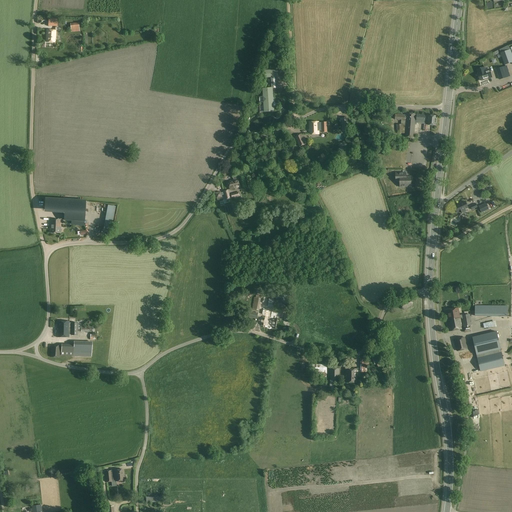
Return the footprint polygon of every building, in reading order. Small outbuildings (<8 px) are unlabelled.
[(55,43),(56,31),(47,30),(46,42),(55,43)] [(504,64),(511,61),(511,55),(509,49),(500,53),(504,64)] [(496,69),(499,80),(507,78),(503,67),(496,69)] [(491,76),(489,69),(485,70),(484,68),(477,70),(478,73),(480,80),(481,80),(481,81),(482,81),(484,81),(485,80),(484,79),(488,78),(491,76)] [(262,89),(263,112),(273,112),(272,88),(262,89)] [(416,125),(416,124),(417,124),(417,123),(425,124),(425,125),(427,125),(436,126),(437,116),(408,114),(406,137),(414,137),(415,125),(416,125)] [(349,130),(347,117),(341,118),(343,130),(349,130)] [(319,123),(319,122),(310,122),(310,134),(319,134),(319,130),(322,130),(322,131),(327,131),(327,122),(322,122),(322,123),(319,123)] [(306,144),(302,134),(295,136),(299,147),(306,144)] [(400,181),(400,187),(407,187),(407,186),(411,186),(411,177),(403,177),(403,173),(396,173),(396,181),(400,181)] [(230,189),(240,187),(238,179),(237,176),(236,174),(233,175),(233,178),(234,177),(234,180),(228,182),(230,189)] [(85,201),(46,198),(46,208),(65,210),(64,211),(64,220),(71,220),(71,224),(84,225),(85,201)] [(465,209),(468,207),(465,202),(463,203),(463,202),(454,207),(457,212),(461,210),(462,212),(466,210),(465,209)] [(482,213),(489,210),(486,203),(479,206),(482,213)] [(50,224),(49,233),(61,233),(61,227),(60,227),(60,220),(51,219),(50,224)] [(252,309),(259,310),(261,298),(255,297),(252,309)] [(269,298),(268,307),(282,309),(283,300),(269,298)] [(408,300),(400,304),(400,307),(401,310),(404,310),(411,306),(412,303),(411,301),(408,300)] [(475,306),(475,316),(508,316),(508,306),(475,306)] [(472,325),(470,315),(462,316),(462,315),(460,315),(459,308),(447,310),(450,331),(462,329),(461,319),(462,318),(464,327),(463,327),(464,332),(465,332),(465,333),(472,331),(471,325),(472,325)] [(265,317),(263,327),(276,330),(278,319),(275,318),(275,316),(280,317),(281,312),(272,311),(271,317),(265,317)] [(496,319),(478,322),(479,333),(503,329),(502,322),(497,323),(496,319)] [(57,321),(57,337),(69,337),(69,335),(69,323),(69,321),(57,321)] [(473,336),(478,358),(477,358),(481,372),(505,366),(502,352),(497,331),(478,335),(473,336)] [(465,338),(455,340),(457,351),(467,349),(465,338)] [(92,356),(92,346),(92,342),(74,341),(74,344),(61,344),(61,355),(92,356)] [(51,346),(50,357),(60,357),(60,346),(51,346)] [(368,359),(361,359),(360,372),(367,372),(367,366),(370,366),(370,364),(369,364),(369,360),(368,360),(368,359)] [(318,366),(319,372),(324,372),(324,378),(328,378),(328,362),(321,363),(321,366),(318,366)] [(346,378),(346,376),(340,375),(340,368),(330,368),(330,386),(336,387),(336,381),(340,381),(340,379),(343,379),(344,378),(346,378)] [(358,369),(347,368),(346,376),(346,378),(346,383),(357,383),(358,369)] [(126,480),(126,476),(124,476),(123,470),(115,470),(115,471),(111,472),(111,471),(105,471),(106,482),(112,481),(112,480),(116,479),(116,481),(124,480),(126,480)]
